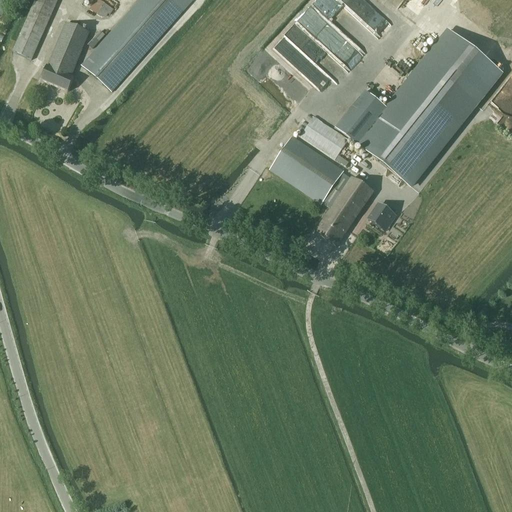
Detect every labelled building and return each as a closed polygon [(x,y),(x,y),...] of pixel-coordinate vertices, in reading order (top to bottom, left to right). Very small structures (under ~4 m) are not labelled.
[(0,0),(0,15),(2,17),(10,0),(0,0)] [(31,61),(58,0),(57,0),(36,0),(12,53),(31,61)] [(111,93),(193,1),(191,0),(139,0),(81,66),(111,93)] [(96,0),(94,0),(89,10),(102,18),(106,17),(108,14),(110,15),(113,10),(96,0)] [(417,53),(451,0),(429,0),(424,9),(423,9),(403,39),(409,43),(407,46),(417,53)] [(89,34),(77,29),(66,24),(47,68),(46,68),(40,82),(68,93),(74,79),(71,78),(89,34)] [(92,50),(104,36),(100,32),(87,46),(92,50)] [(364,93),(336,129),(355,144),(410,188),(482,97),(430,55),(386,110),(364,93)] [(348,141),(313,117),(300,137),(334,161),(348,141)] [(343,173),(291,138),(269,171),(321,205),(322,204),(331,209),(351,180),(342,174),(343,173)] [(346,168),(348,164),(338,157),(335,161),(346,168)] [(351,180),(331,209),(315,233),(337,248),(373,193),(351,178),(351,180)] [(378,206),(368,221),(380,230),(385,223),(390,226),(395,218),(378,206)]
